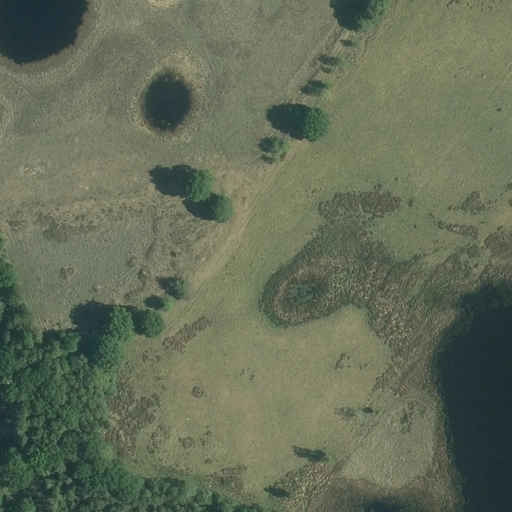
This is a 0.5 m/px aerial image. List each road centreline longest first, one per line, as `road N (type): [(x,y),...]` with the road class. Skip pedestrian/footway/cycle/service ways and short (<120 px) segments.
road 1 (track): [(0,375),(161,332),(180,317),(307,124),(370,0)]
road 2 (unclassified): [(43,511),(0,386)]
